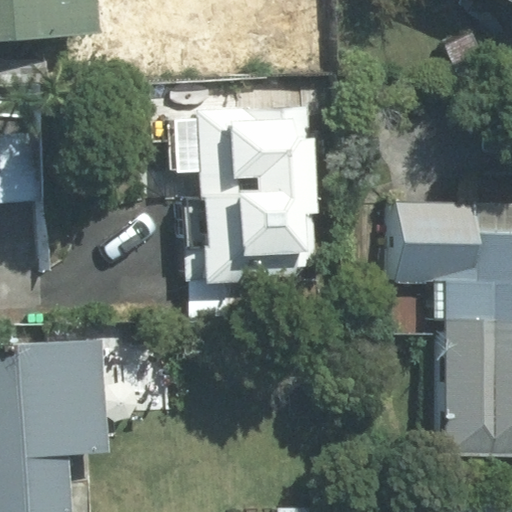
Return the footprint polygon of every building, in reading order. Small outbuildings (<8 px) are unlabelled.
[(0,0),(0,46),(79,41),(75,0),(0,0)] [(468,69),(444,0),(439,0),(411,10),(435,80),(468,69)] [(511,0),(450,0),(511,30),(511,0)] [(167,249),(168,284),(270,280),(268,219),(286,218),(283,142),(264,142),(264,123),(254,123),(253,112),(177,115),(177,121),(149,122),(151,176),(177,175),(178,199),(174,199),(176,249),(167,249)] [(511,207),(373,202),(370,282),(420,284),(413,459),(511,462),(511,207)] [(85,343),(0,345),(0,511),(48,511),(47,457),(88,456),(85,343)] [(511,511),(511,503),(367,508),(367,511),(511,511)]
